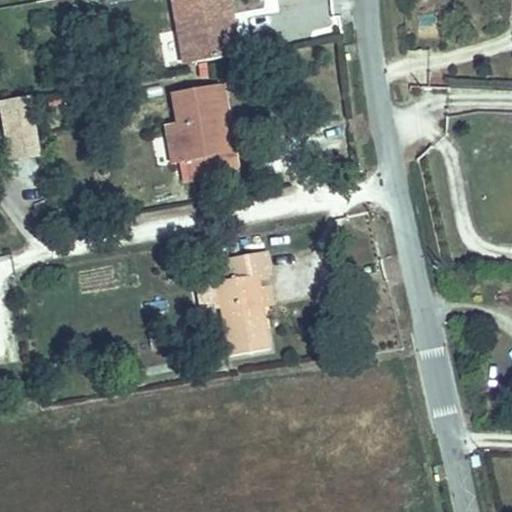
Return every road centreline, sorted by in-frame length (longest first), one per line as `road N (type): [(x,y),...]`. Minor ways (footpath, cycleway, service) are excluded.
road 1 (tertiary): [(366,0),(376,101),(468,511)]
road 2 (unknown): [(393,177),(174,226)]
